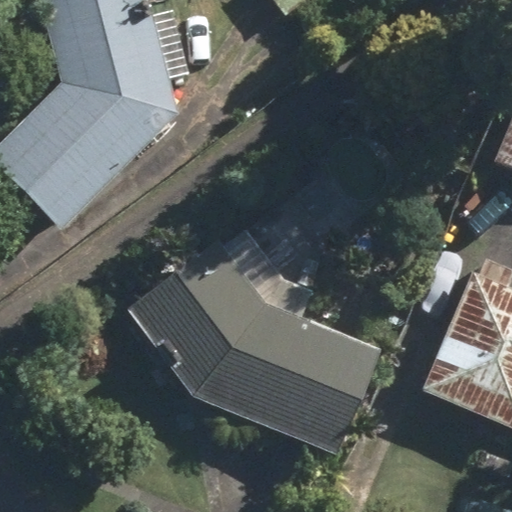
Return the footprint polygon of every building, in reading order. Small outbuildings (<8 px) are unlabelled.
[(69,85),(0,154),(0,162),(71,231),(189,115),(158,0),(53,0),(49,1),(69,85)] [(248,0),(270,30),(286,18),(308,49),(359,12),(350,0),(248,0)] [(511,94),(478,164),(511,180),(511,94)] [(136,308),(201,398),(348,457),(377,399),(392,349),(279,304),(227,240),(136,308)] [(511,286),(480,273),(431,393),(511,425),(511,286)]
